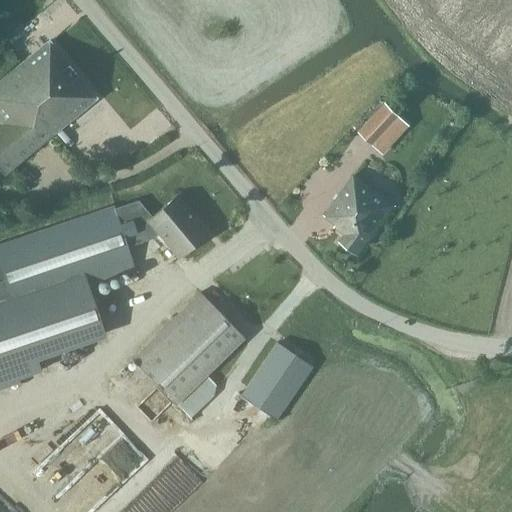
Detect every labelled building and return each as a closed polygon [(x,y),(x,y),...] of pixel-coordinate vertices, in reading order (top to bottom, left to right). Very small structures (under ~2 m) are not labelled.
[(4,21),(0,24),(0,35),(10,28),(4,21)] [(18,47),(25,54),(40,41),(33,33),(18,47)] [(49,40),(18,65),(0,79),(0,124),(0,125),(0,171),(4,177),(55,134),(97,99),(49,40)] [(359,133),(375,149),(402,119),(386,104),(359,133)] [(80,124),(63,136),(77,156),(94,144),(80,124)] [(396,207),(354,176),(324,217),(335,224),(333,227),(345,236),(339,243),(358,257),(369,241),(370,241),(396,207)] [(148,221),(159,234),(179,258),(207,235),(188,212),(189,211),(178,197),(151,219),(148,221)] [(152,240),(159,234),(148,221),(151,219),(138,202),(115,209),(114,206),(0,243),(0,268),(14,311),(87,286),(135,270),(128,248),(152,240)] [(0,314),(14,311),(0,268),(0,314)] [(14,311),(0,314),(0,384),(17,379),(40,371),(35,357),(103,334),(87,286),(14,311)] [(174,404),(242,336),(200,294),(132,362),(174,404)] [(240,394),(277,420),(313,367),(276,342),(240,394)] [(139,400),(151,415),(168,401),(156,386),(139,400)] [(0,432),(58,413),(54,402),(0,420),(0,432)]
